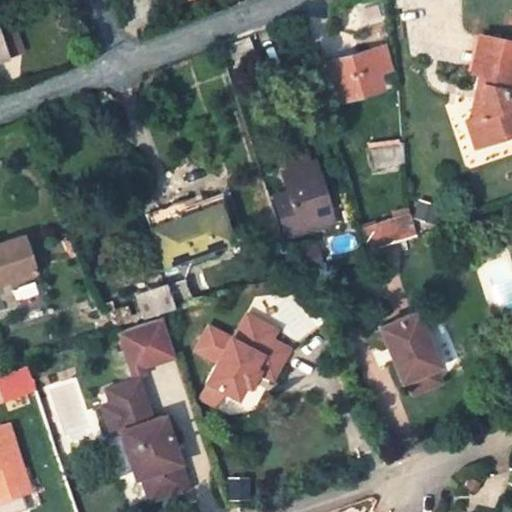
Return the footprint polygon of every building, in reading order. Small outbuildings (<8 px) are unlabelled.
[(0,25),(11,57),(24,52),(12,20),(0,24),(0,25)] [(479,73),(475,90),(481,91),(479,101),(473,103),(472,103),(470,107),(474,118),(466,121),(474,146),(511,133),(511,108),(511,106),(511,105),(511,42),(478,36),(471,71),(479,73)] [(338,99),(381,87),(377,72),(391,68),(385,45),(327,62),(338,99)] [(237,77),(250,71),(242,49),(229,54),(237,77)] [(475,90),(473,103),(479,101),(481,91),(475,90)] [(372,168),(405,164),(403,138),(368,143),(372,168)] [(332,221),(314,161),(309,162),(304,150),(282,157),(286,169),(282,171),(289,191),(276,196),(288,234),(332,221)] [(181,217),(217,204),(224,223),(231,220),(222,194),(178,209),(181,217)] [(146,213),(164,264),(231,241),(224,223),(217,204),(181,217),(178,209),(176,204),(146,213)] [(367,250),(405,239),(418,235),(408,206),(392,211),(395,219),(375,225),(374,222),(359,227),(367,250)] [(0,244),(0,319),(17,315),(44,306),(22,237),(0,244)] [(64,243),(69,256),(79,253),(73,239),(64,243)] [(315,242),(293,248),(295,260),(318,255),(315,242)] [(318,255),(295,260),(291,262),(294,272),(321,264),(318,255)] [(166,288),(171,306),(187,301),(181,282),(166,288)] [(136,294),(141,310),(130,314),(133,322),(160,313),(173,309),(171,306),(166,288),(165,285),(136,294)] [(127,305),(107,312),(114,328),(117,327),(133,322),(130,314),(127,305)] [(44,306),(17,315),(21,326),(47,317),(44,306)] [(416,309),(378,324),(400,379),(405,377),(432,366),(437,364),(416,309)] [(133,322),(117,327),(121,340),(129,338),(138,363),(172,351),(160,313),(133,322)] [(231,341),(227,339),(205,327),(192,352),(215,363),(204,384),(238,401),(245,388),(250,391),(265,357),(281,364),(288,349),(269,340),(274,330),(243,315),(231,341)] [(129,338),(121,340),(134,378),(138,377),(142,376),(138,363),(129,338)] [(258,372),(273,380),(281,364),(265,357),(258,372)] [(438,380),(432,366),(405,377),(411,391),(438,380)] [(26,369),(0,379),(0,392),(5,405),(36,392),(26,369)] [(118,430),(135,478),(141,476),(149,501),(170,494),(168,489),(187,483),(164,415),(152,419),(138,377),(134,378),(104,388),(109,403),(100,406),(110,433),(118,430)] [(0,503),(21,496),(14,478),(22,475),(6,427),(0,429),(0,503)] [(29,494),(22,475),(14,478),(21,496),(29,494)]
